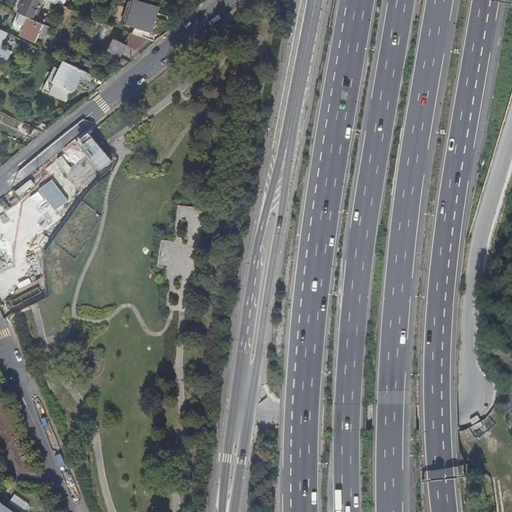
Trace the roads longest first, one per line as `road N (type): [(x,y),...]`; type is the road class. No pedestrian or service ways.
road 1 (motorway): [(401,0),(353,308),(347,511)]
road 2 (motorway): [(360,0),(313,309),(304,511)]
road 3 (motorway): [(444,511),(440,293),(485,0)]
road 4 (motorway): [(389,511),(395,310),(440,0)]
road 5 (residential): [(249,412),(464,411),(476,380),(465,338),(468,302),(511,131)]
road 6 (secondary): [(293,111),(258,242),(235,410)]
road 7 (secondary): [(249,412),(293,111)]
road 8 (residential): [(229,0),(0,181)]
road 9 (residential): [(74,511),(0,330)]
